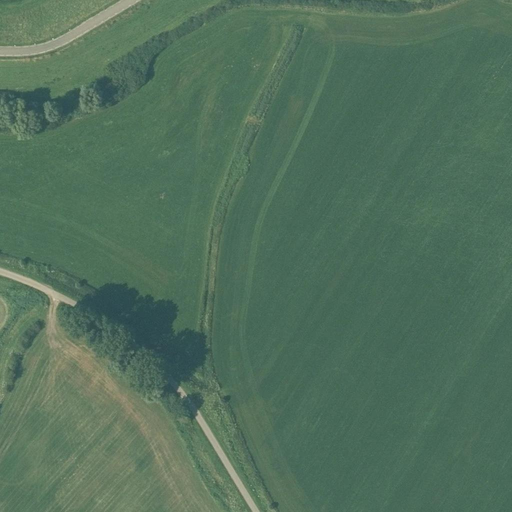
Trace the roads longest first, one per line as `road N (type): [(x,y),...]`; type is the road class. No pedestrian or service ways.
road 1 (unclassified): [(256,511),(174,381),(141,348),(80,306),(0,272)]
road 2 (unclassified): [(0,51),(61,41),(131,0)]
